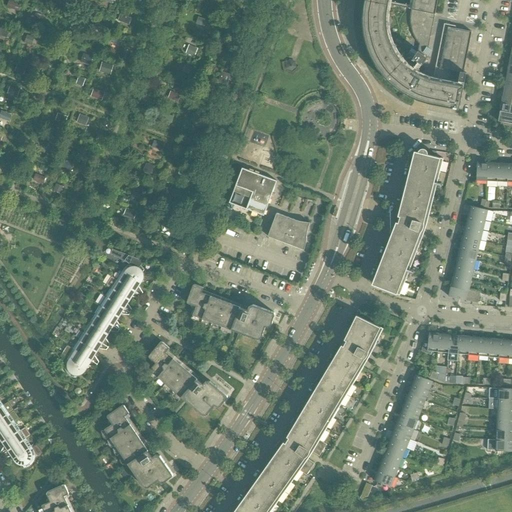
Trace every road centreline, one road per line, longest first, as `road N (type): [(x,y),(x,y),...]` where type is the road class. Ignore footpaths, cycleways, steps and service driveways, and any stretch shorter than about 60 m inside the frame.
road 1 (residential): [(208,469),(149,415),(126,366),(177,268),(193,265)]
road 2 (tertiary): [(208,469),(309,307)]
road 3 (residential): [(420,312),(465,141)]
road 4 (residential): [(356,475),(420,312)]
road 5 (tertiary): [(326,274),(369,129)]
road 6 (residential): [(465,141),(493,0)]
road 7 (tertiary): [(369,129),(366,100),(329,37),(323,0)]
road 8 (residential): [(309,307),(193,265)]
